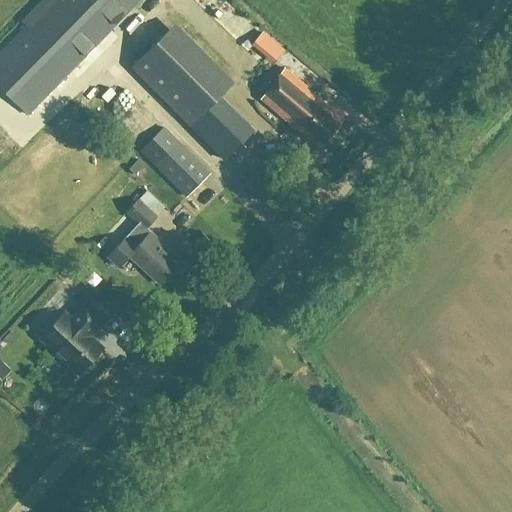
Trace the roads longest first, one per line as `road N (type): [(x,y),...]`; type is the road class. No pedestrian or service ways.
road 1 (unclassified): [(20,511),(269,269),(507,0)]
road 2 (track): [(417,511),(239,297)]
